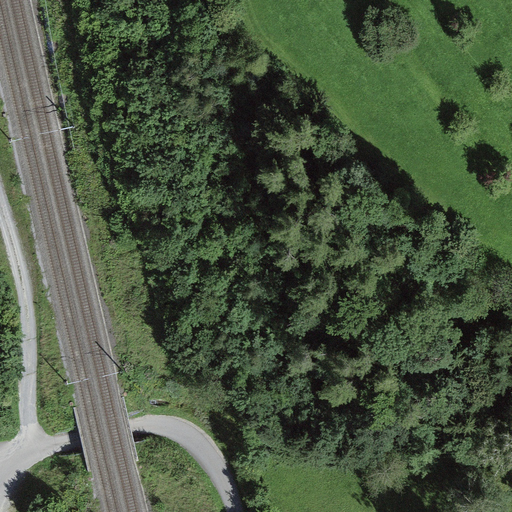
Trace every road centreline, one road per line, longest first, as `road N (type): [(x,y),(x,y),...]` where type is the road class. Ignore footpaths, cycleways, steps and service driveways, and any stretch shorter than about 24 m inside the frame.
road 1 (track): [(0,467),(31,453),(24,283),(0,203)]
road 2 (unclassified): [(31,453),(108,432),(179,432),(215,468),(235,511)]
